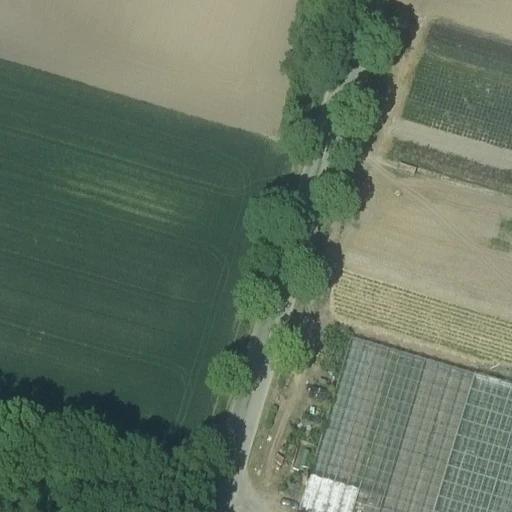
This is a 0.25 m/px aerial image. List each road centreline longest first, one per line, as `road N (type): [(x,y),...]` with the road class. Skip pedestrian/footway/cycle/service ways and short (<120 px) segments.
road 1 (tertiary): [(208,511),(366,0)]
road 2 (track): [(0,429),(213,494)]
